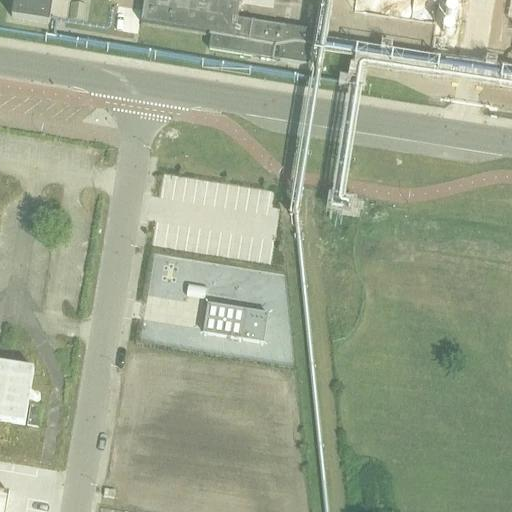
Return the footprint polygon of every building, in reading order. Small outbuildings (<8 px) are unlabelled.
[(49,24),(53,0),(14,0),(12,18),(49,24)] [(212,34),(210,49),(310,66),(315,32),(237,19),(240,4),(239,3),(240,1),(235,0),(220,0),(217,0),(145,0),(142,23),(212,34)] [(212,343),(208,372),(268,381),(272,353),(212,343)] [(0,421),(26,425),(35,370),(0,364),(0,421)] [(0,493),(0,511),(6,511),(10,495),(0,493)]
